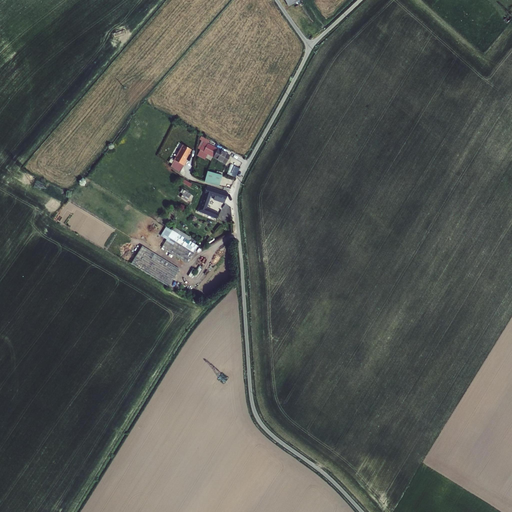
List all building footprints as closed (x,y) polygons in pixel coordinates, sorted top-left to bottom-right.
[(211,142),(203,137),(201,140),(204,142),(200,149),(226,163),(226,162),(229,163),(231,160),(228,159),(230,156),(209,145),(211,142)] [(191,150),(183,145),(171,166),(179,173),(186,162),(184,161),(191,150)] [(217,174),(207,171),(205,182),(219,186),(223,173),(218,171),(217,174)] [(221,212),(208,208),(211,196),(216,197),(214,200),(221,201),(225,203),(229,195),(223,193),(223,191),(207,187),(199,212),(219,218),(221,212)] [(191,257),(197,245),(171,230),(164,241),(191,257)] [(141,243),(128,264),(166,286),(179,265),(141,243)]
